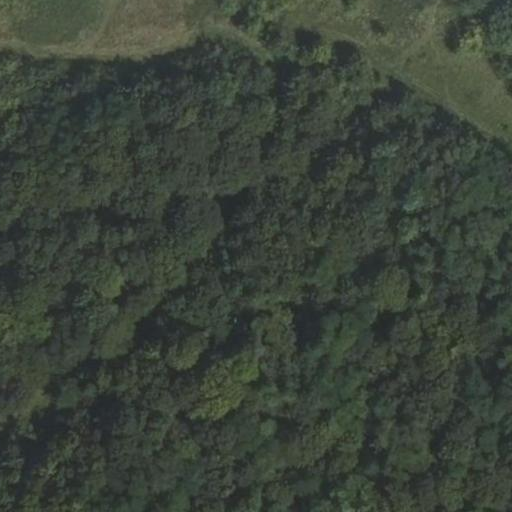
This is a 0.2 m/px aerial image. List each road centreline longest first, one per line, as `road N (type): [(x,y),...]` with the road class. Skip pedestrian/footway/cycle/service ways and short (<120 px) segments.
road 1 (track): [(0,375),(40,333),(162,283),(261,178),(265,76),(221,0)]
road 2 (track): [(0,47),(128,51),(214,0)]
